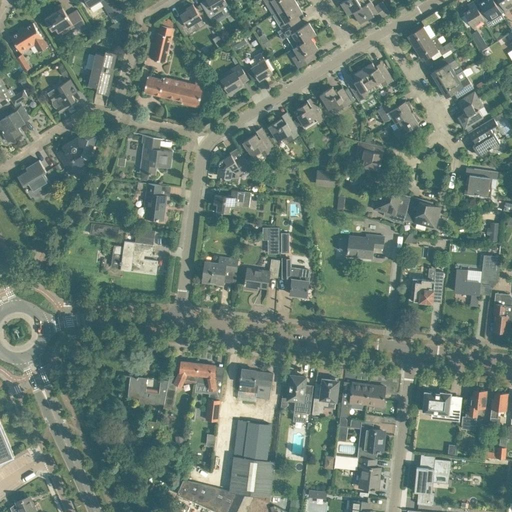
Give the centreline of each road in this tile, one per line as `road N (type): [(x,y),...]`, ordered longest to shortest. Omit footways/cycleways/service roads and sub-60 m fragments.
road 1 (residential): [(386,347),(175,322)]
road 2 (residential): [(175,322),(207,142)]
road 3 (residential): [(207,142),(349,52)]
road 4 (tertiary): [(94,511),(28,359)]
road 5 (residential): [(393,511),(411,351)]
road 6 (residential): [(175,322),(43,324)]
road 7 (residential): [(116,117),(89,111),(67,118),(0,161)]
road 8 (residential): [(443,139),(383,32)]
